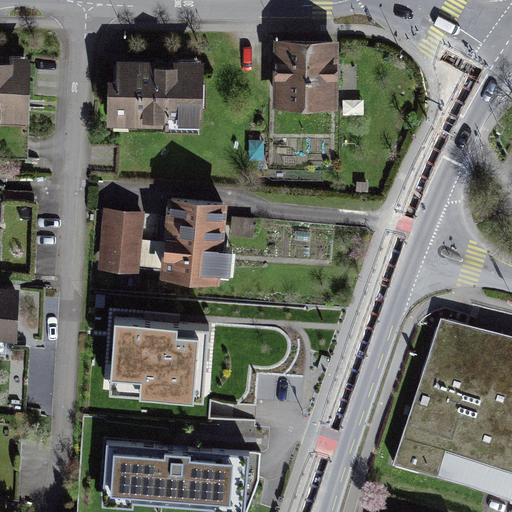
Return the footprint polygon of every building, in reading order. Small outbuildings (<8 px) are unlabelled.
[(326,37),(259,35),(257,101),(324,102),(326,37)] [(11,53),(0,53),(0,114),(10,115),(11,53)] [(185,58),(93,56),(92,121),(184,123),(185,58)] [(209,196),(147,193),(142,272),(204,275),(209,196)] [(135,213),(97,209),(91,268),(129,272),(135,213)] [(106,303),(84,302),(82,332),(104,333),(106,303)] [(163,311),(115,308),(111,367),(159,370),(163,311)] [(511,335),(508,334),(445,315),(399,461),(511,495),(511,335)] [(28,387),(28,408),(52,408),(51,386),(28,387)] [(131,436),(79,433),(74,501),(127,504),(131,436)]
